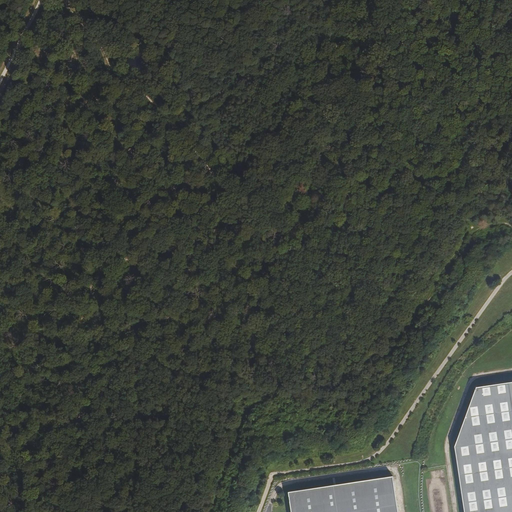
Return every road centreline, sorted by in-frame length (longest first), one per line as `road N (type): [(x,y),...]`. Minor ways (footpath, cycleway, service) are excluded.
road 1 (track): [(251,408),(275,401),(363,412),(450,259),(484,226)]
road 2 (unclassified): [(402,511),(388,468),(286,484),(269,505)]
